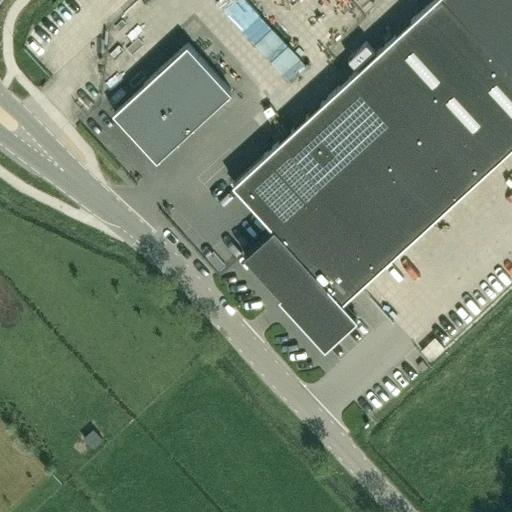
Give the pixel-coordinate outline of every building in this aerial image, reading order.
[(218,0),(287,75),(306,57),(253,0),(218,0)] [(274,226),(244,253),(281,293),(281,294),(280,294),(281,296),(282,295),(325,342),(355,315),(342,300),(511,144),(511,0),(432,0),(337,87),(363,116),(377,131),(343,163),(274,226)] [(336,40),(354,24),(347,16),(328,32),(336,40)] [(187,43),(113,111),(157,159),(231,90),(187,43)] [(274,226),(377,131),(337,87),(232,181),(274,226)] [(218,243),(210,252),(222,262),(230,253),(218,243)]
